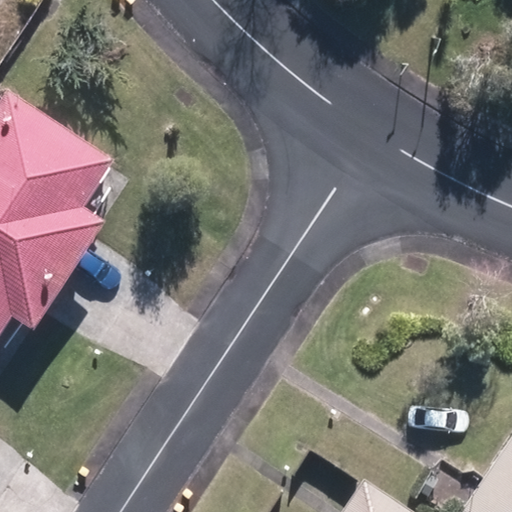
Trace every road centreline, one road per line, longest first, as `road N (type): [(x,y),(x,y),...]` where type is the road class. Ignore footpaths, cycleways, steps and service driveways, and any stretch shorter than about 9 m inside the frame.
road 1 (residential): [(370,132),(113,511)]
road 2 (residential): [(370,132),(255,43),(217,0)]
road 3 (residential): [(511,202),(370,132)]
